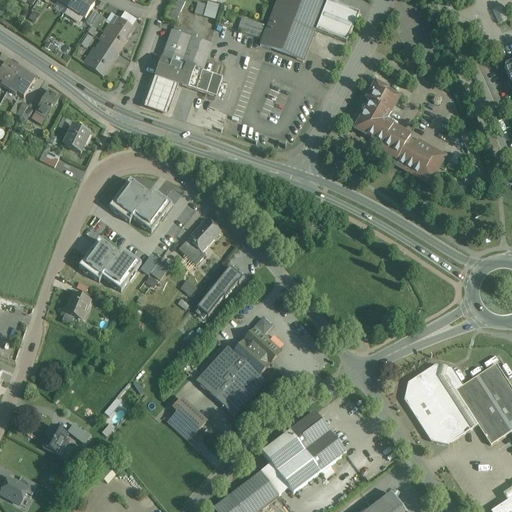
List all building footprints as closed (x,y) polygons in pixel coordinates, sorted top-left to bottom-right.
[(55,0),(68,8),(73,0),(55,0)] [(85,0),(73,0),(68,8),(85,19),(94,5),(85,0)] [(278,0),(260,46),(260,47),(261,46),(271,50),(273,46),(305,59),(309,48),(313,38),(313,37),(315,32),(327,2),(327,0),(278,0)] [(359,14),(327,2),(315,32),(346,43),(359,14)] [(173,3),(170,8),(181,12),(183,7),(173,3)] [(218,8),(207,5),(204,17),(214,20),(218,8)] [(170,8),(165,19),(176,23),(181,12),(170,8)] [(93,12),(86,23),(92,27),(99,16),(93,12)] [(99,16),(92,27),(99,31),(106,21),(99,16)] [(112,27),(109,25),(104,32),(104,33),(99,41),(101,43),(102,43),(115,52),(119,55),(125,45),(123,44),(126,40),(124,39),(131,28),(117,19),(112,27)] [(211,46),(171,32),(161,60),(184,69),(185,66),(195,70),(203,73),(211,46)] [(87,47),(93,37),(88,35),(82,44),(87,47)] [(101,43),(92,58),(89,56),(83,64),(103,78),(110,68),(108,67),(110,63),(109,62),(115,52),(102,43),(101,43)] [(184,69),(161,60),(155,77),(179,86),(188,89),(195,70),(185,66),(184,69)] [(15,69),(7,64),(0,74),(0,83),(3,85),(1,87),(9,92),(21,73),(15,69)] [(195,70),(188,89),(196,92),(203,73),(195,70)] [(21,73),(9,92),(16,97),(17,95),(24,99),(35,82),(27,77),(21,73)] [(213,76),(203,73),(196,92),(206,95),(213,76)] [(222,79),(213,76),(206,95),(216,99),(222,79)] [(179,86),(155,77),(144,109),(168,117),(179,86)] [(445,158),(386,124),(385,122),(398,100),(385,92),(386,91),(375,85),(365,103),(370,105),(355,132),(381,147),(379,151),(396,161),(394,166),(429,186),(432,181),(444,159),(445,158)] [(48,93),(36,113),(47,120),(59,99),(48,93)] [(23,105),(16,117),(21,120),(24,116),(28,108),(23,105)] [(28,108),(24,116),(29,119),(35,109),(30,106),(28,108)] [(89,136),(73,128),(64,147),(80,155),(89,136)] [(59,159),(49,154),(44,164),(54,169),(59,159)] [(444,159),(432,181),(438,184),(450,162),(444,159)] [(130,225),(133,221),(150,197),(130,182),(109,210),(130,225)] [(133,221),(151,235),(171,207),(153,194),(150,197),(133,221)] [(207,221),(188,241),(188,242),(179,251),(196,267),(205,257),(202,254),(221,234),(207,221)] [(120,257),(98,242),(79,269),(100,284),(103,280),(120,257)] [(238,249),(225,265),(229,269),(238,258),(239,259),(243,253),(238,249)] [(120,257),(103,280),(122,294),(142,266),(123,252),(120,257)] [(229,269),(224,276),(223,275),(221,277),(222,278),(220,280),(229,287),(234,282),(237,284),(250,268),(239,259),(238,258),(229,269)] [(157,265),(150,274),(160,282),(167,272),(157,265)] [(149,278),(146,284),(154,288),(157,281),(149,278)] [(190,297),(197,289),(188,280),(180,289),(190,297)] [(90,302),(73,295),(65,315),(62,322),(71,325),(74,318),(75,316),(82,320),(90,302)] [(256,330),(254,332),(233,355),(258,378),(279,355),(267,344),(269,341),(265,337),(262,340),(262,339),(272,328),(263,320),(255,329),(256,330)] [(233,355),(228,350),(229,350),(228,349),(196,384),(197,385),(233,417),(234,418),(265,384),(264,383),(258,378),(233,355)] [(463,387),(455,392),(477,426),(490,446),(510,434),(510,433),(511,432),(511,390),(496,366),(463,387)] [(435,367),(408,385),(404,401),(431,442),(447,446),(477,427),(477,426),(455,392),(463,387),(452,370),(435,367)] [(117,399),(105,413),(110,417),(122,403),(117,399)] [(206,424),(181,401),(172,410),(177,414),(168,425),(188,443),(206,424)] [(315,415),(262,455),(293,495),(346,455),(315,415)] [(82,432),(74,426),(69,431),(78,438),(82,432)] [(67,436),(52,428),(46,438),(42,444),(43,444),(42,447),(50,451),(49,452),(54,454),(57,455),(67,436)] [(511,436),(511,507),(508,502),(492,511),(511,511),(511,432),(510,434),(511,436)] [(260,474),(212,510),(213,511),(259,511),(278,498),(260,474)] [(30,492),(9,481),(0,496),(0,498),(20,510),(30,492)] [(403,509),(397,502),(396,502),(391,495),(378,505),(382,511),(403,511),(402,510),(403,509)]
